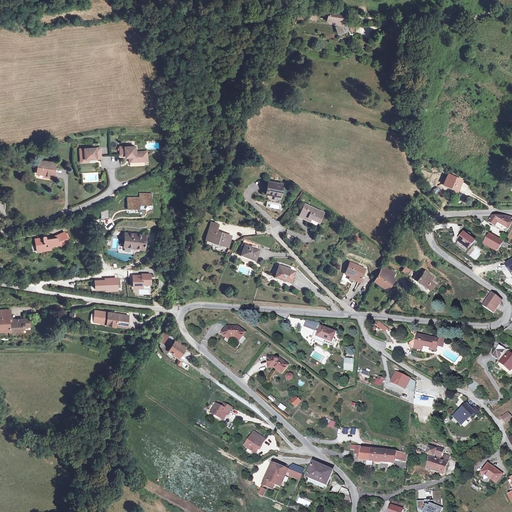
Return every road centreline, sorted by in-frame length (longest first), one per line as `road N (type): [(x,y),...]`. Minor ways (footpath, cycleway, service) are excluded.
road 1 (tertiary): [(511,213),(440,215),(429,227),(443,255),(505,299),(502,321),(485,327),(360,314)]
road 2 (tertiary): [(181,313),(187,335),(339,471),(353,511)]
road 3 (track): [(511,12),(401,21),(290,0)]
road 4 (residential): [(360,314),(367,338),(386,354),(488,409),(511,449)]
road 5 (unclassified): [(181,313),(0,284)]
road 6 (tertiary): [(347,314),(200,305),(181,313)]
road 7 (unknown): [(43,292),(137,262),(152,240)]
